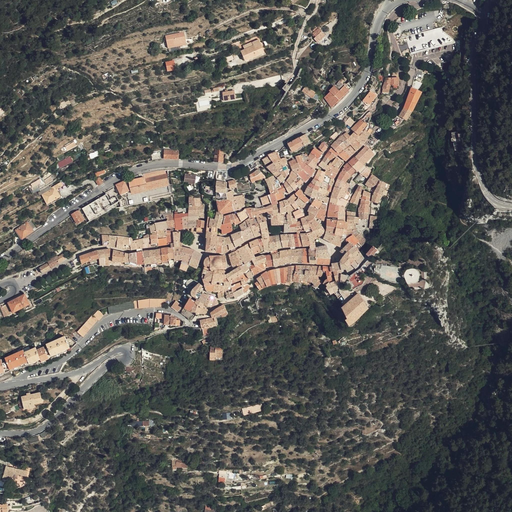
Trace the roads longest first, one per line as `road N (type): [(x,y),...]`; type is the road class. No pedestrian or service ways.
road 1 (tertiary): [(0,260),(130,171),(161,163),(233,166),(330,115),(366,75),(386,8)]
road 2 (tertiary): [(0,433),(39,430),(104,367),(127,357),(120,349),(77,373),(18,383)]
road 3 (tertiary): [(451,0),(482,19),(473,53),(475,159),(490,196),(511,205)]
road 4 (residential): [(423,0),(390,21),(403,77),(375,130)]
road 5 (residential): [(18,383),(65,358),(103,321),(148,310)]
